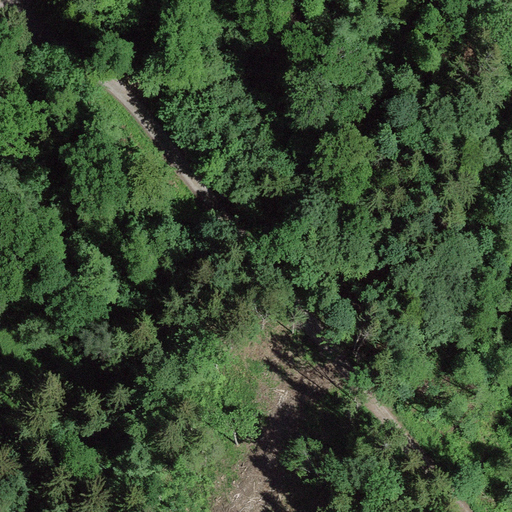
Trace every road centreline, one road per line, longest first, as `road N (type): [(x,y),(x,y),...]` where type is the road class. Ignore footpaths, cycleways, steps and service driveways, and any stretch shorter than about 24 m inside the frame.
road 1 (track): [(0,12),(94,67),(463,511)]
road 2 (track): [(511,10),(494,0),(0,1)]
